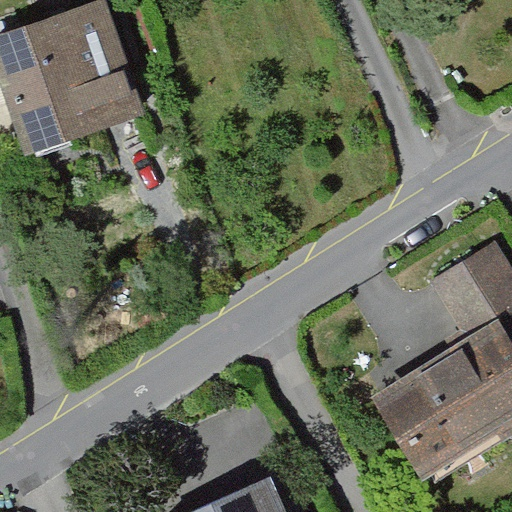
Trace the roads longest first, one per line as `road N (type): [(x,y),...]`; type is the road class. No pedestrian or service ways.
road 1 (residential): [(0,466),(256,306)]
road 2 (residential): [(256,306),(511,153)]
road 3 (residential): [(256,306),(358,511)]
